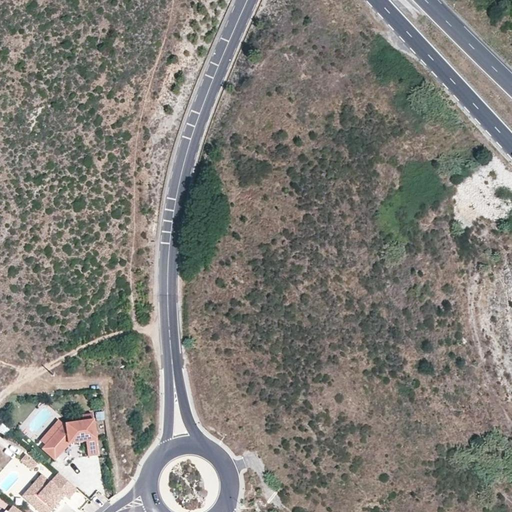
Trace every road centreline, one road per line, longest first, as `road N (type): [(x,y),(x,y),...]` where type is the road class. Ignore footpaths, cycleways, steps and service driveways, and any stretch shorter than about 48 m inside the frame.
road 1 (tertiary): [(247,0),(186,154),(168,254),(170,333)]
road 2 (trunk): [(377,0),(511,145)]
road 3 (track): [(0,361),(29,375),(94,341),(170,333)]
road 4 (trunk): [(511,87),(424,0)]
